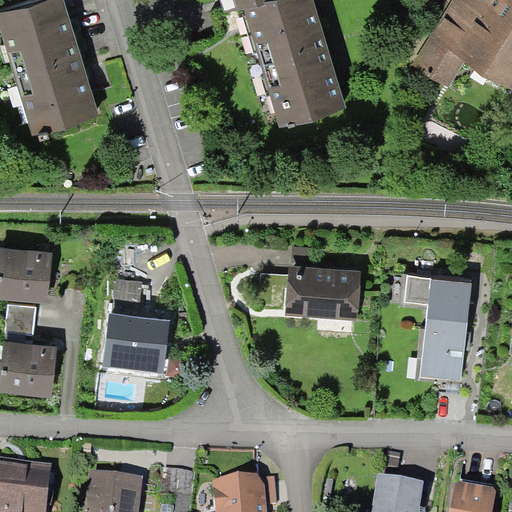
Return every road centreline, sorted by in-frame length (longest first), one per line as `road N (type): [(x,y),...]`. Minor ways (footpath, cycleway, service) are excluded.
road 1 (residential): [(119,0),(242,431)]
road 2 (residential): [(0,425),(242,431)]
road 3 (residential): [(294,433),(511,440)]
